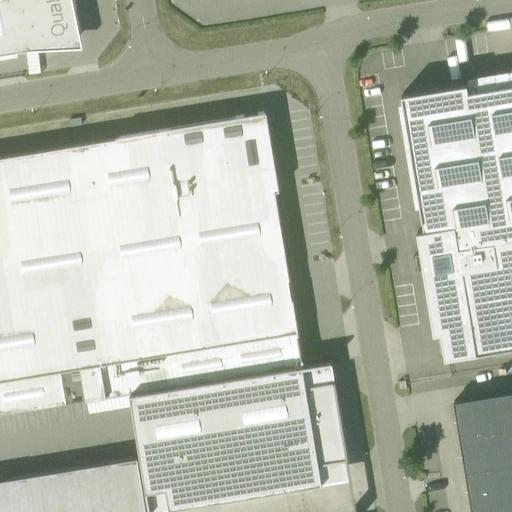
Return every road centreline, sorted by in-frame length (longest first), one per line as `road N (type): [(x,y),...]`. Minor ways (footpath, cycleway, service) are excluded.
road 1 (unclassified): [(398,511),(321,50)]
road 2 (unclassified): [(510,0),(359,29),(321,50)]
road 3 (unclassified): [(321,50),(152,72)]
road 4 (unclassified): [(152,72),(0,100)]
road 5 (unknown): [(373,363),(511,341)]
road 6 (unknown): [(414,18),(428,66),(511,59)]
